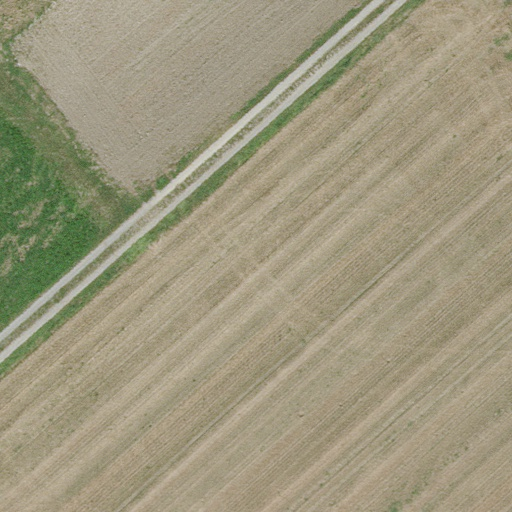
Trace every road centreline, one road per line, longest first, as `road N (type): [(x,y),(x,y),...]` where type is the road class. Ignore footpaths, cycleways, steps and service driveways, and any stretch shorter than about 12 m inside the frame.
road 1 (track): [(397,0),(0,351)]
road 2 (track): [(106,255),(0,116)]
